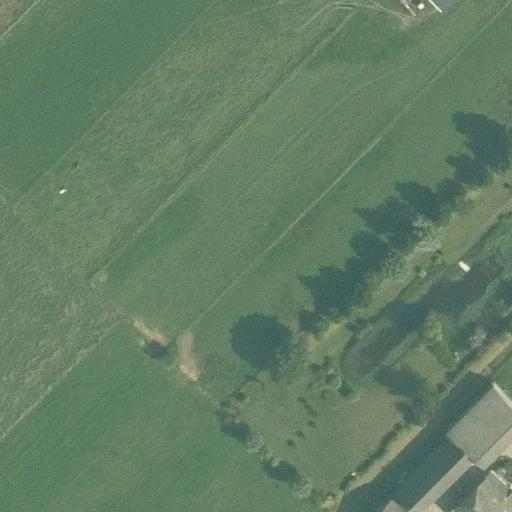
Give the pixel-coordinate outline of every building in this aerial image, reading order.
[(421,460),(446,485),(475,455),(484,464),(511,435),(511,400),(492,380),(445,427),(449,431),(421,460)] [(417,511),(418,511),(446,485),(421,460),(393,488),(417,511)] [(472,506),(472,505),(479,511),(511,511),(511,487),(511,489),(490,470),(462,496),(472,506)] [(409,511),(391,493),(371,511),(409,511)] [(479,511),(472,505),(472,506),(462,496),(448,509),(450,511),(479,511)]
